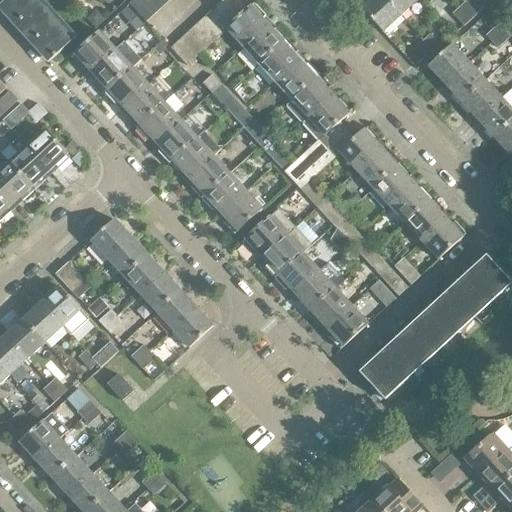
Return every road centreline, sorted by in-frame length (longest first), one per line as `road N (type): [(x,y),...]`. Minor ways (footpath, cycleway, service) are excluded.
road 1 (residential): [(353,362),(496,228),(290,4),(295,0)]
road 2 (residential): [(127,170),(331,400),(325,405),(359,444),(368,453),(386,450)]
road 3 (residential): [(0,29),(127,170)]
road 4 (residential): [(0,286),(127,170)]
